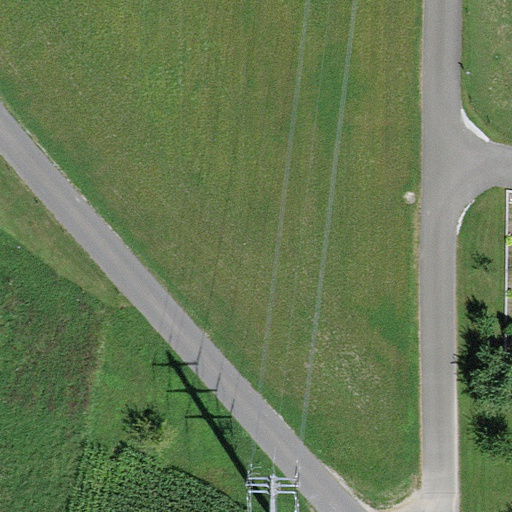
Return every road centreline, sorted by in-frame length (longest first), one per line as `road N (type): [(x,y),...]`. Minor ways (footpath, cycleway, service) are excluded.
road 1 (track): [(340,511),(0,129)]
road 2 (track): [(447,511),(448,0)]
